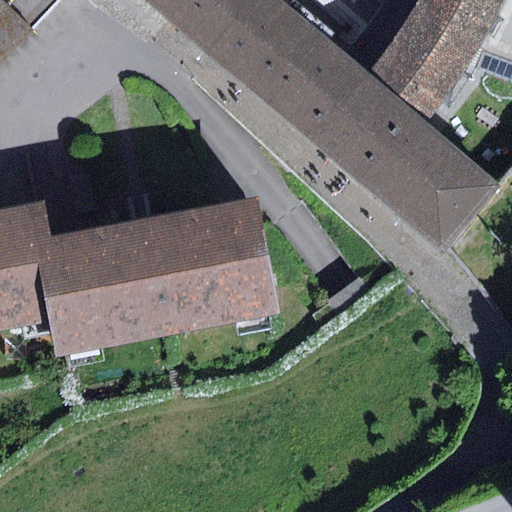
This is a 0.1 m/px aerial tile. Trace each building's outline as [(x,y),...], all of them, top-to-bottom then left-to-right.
[(145,0),(205,52),(249,0),(145,0)] [(367,74),(279,0),(249,0),(205,52),(441,253),(498,186),(427,126),(367,74)] [(420,0),(406,23),(367,74),(427,126),(456,87),(480,50),(494,26),(506,0),(420,0)] [(0,66),(34,31),(25,24),(0,1),(0,66)] [(511,61),(480,50),(456,87),(511,108),(511,61)] [(511,192),(511,201),(486,231),(497,275),(511,258),(511,180),(506,187),(511,192)] [(280,314),(257,198),(140,221),(51,238),(60,280),(42,284),(49,321),(57,358),(280,314)] [(60,280),(51,238),(44,204),(0,212),(0,330),(49,321),(42,284),(60,280)]
